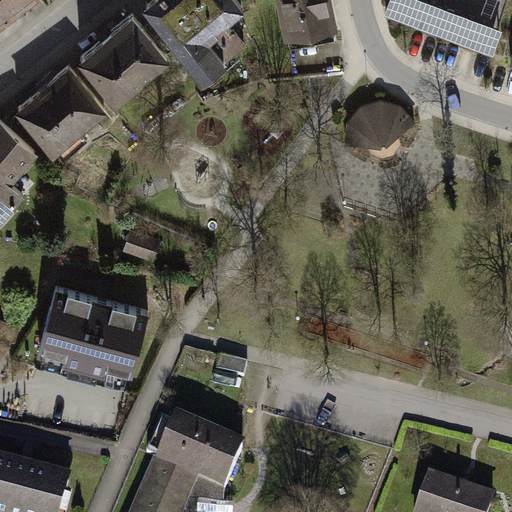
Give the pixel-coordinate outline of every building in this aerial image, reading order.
[(0,0),(0,24),(36,0),(0,0)] [(237,0),(163,0),(195,41),(242,6),(237,0)] [(330,29),(325,0),(282,0),(289,37),(330,29)] [(507,0),(389,0),(385,12),(490,55),(507,0)] [(158,1),(145,12),(196,77),(212,65),(158,1)] [(167,60),(137,20),(84,58),(113,98),(167,60)] [(108,106),(75,68),(22,114),(55,152),(108,106)] [(388,103),(372,106),(356,113),(345,136),(347,148),(384,149),(417,123),(405,109),(388,103)] [(2,124),(0,126),(0,223),(25,197),(10,183),(36,155),(2,124)] [(134,227),(127,249),(158,259),(165,237),(134,227)] [(151,308),(57,284),(42,345),(67,352),(64,362),(107,373),(109,364),(135,370),(151,308)] [(245,452),(178,422),(136,511),(217,511),(219,509),(245,452)] [(63,511),(70,485),(0,468),(0,511),(63,511)] [(493,511),(496,502),(436,482),(425,511),(493,511)]
